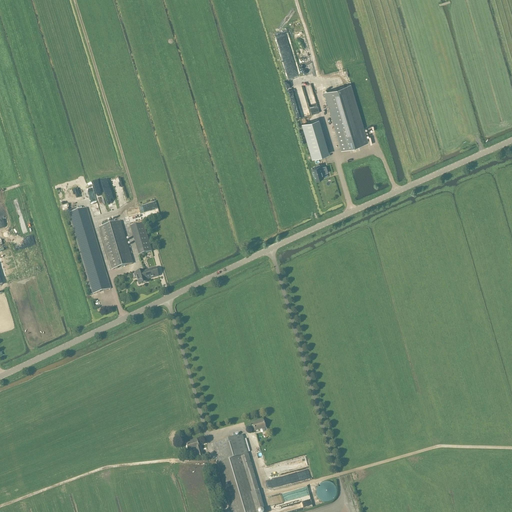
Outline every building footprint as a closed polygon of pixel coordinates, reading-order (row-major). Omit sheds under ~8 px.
[(367,143),(350,85),(325,92),(342,150),(367,143)] [(323,177),(322,173),(327,172),(326,166),(320,167),(320,166),(312,168),(313,172),(313,173),(313,175),(314,176),(315,180),(323,177)] [(93,294),(110,289),(86,208),(68,213),(93,294)] [(112,270),(132,264),(120,222),(100,228),(112,270)] [(140,255),(152,252),(143,223),(131,227),(140,255)] [(146,280),(158,276),(156,268),(144,272),(143,271),(135,273),(139,285),(147,282),(146,280)] [(254,432),(265,429),(262,420),(258,421),(258,423),(252,424),(254,432)] [(264,509),(248,455),(242,435),(211,445),(231,511),(257,511),(264,509)] [(197,458),(203,456),(200,447),(199,448),(196,439),(192,441),(192,442),(186,444),(188,452),(195,450),(197,458)]
